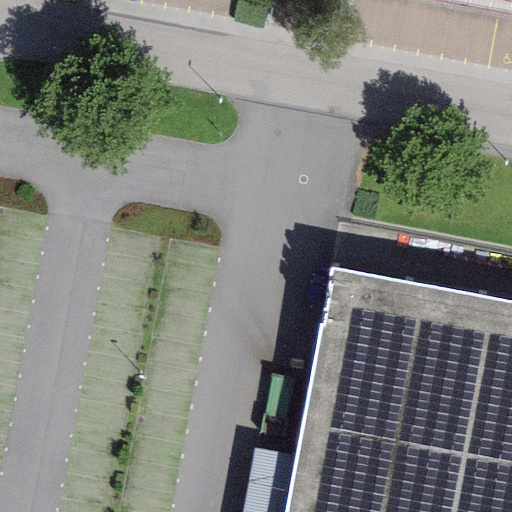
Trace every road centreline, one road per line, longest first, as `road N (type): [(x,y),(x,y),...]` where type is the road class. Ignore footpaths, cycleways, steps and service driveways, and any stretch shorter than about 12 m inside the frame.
road 1 (unknown): [(280,188),(137,169),(98,170),(84,181),(21,511)]
road 2 (unclassified): [(511,113),(0,21)]
road 3 (unknown): [(280,188),(217,511)]
